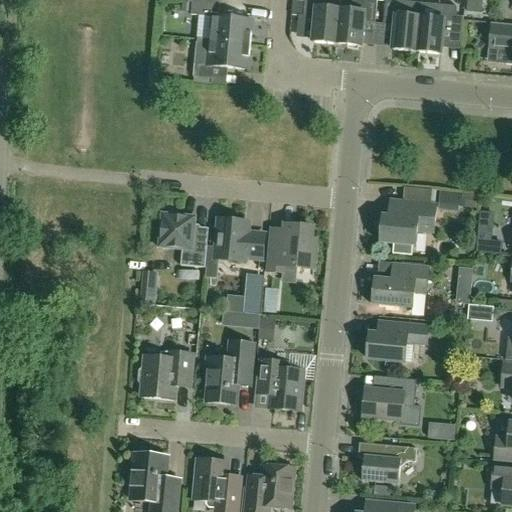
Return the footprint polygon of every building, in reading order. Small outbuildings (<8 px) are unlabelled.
[(337,45),(341,10),(341,0),(305,0),(304,18),(315,19),(313,43),(337,45)] [(341,10),(337,45),(361,48),(363,23),(375,24),(377,0),(355,0),(354,11),(341,10)] [(417,53),(420,17),(421,4),(386,0),(383,25),(395,26),(393,51),(417,53)] [(220,6),(192,3),(191,16),(213,18),(211,41),(251,45),(253,21),(219,18),(220,6)] [(420,17),(417,53),(441,55),(443,31),(455,32),(457,7),(435,5),(434,19),(420,17)] [(511,25),(492,24),(490,51),(511,52),(511,25)] [(251,45),(211,41),(199,40),(196,68),(201,69),(200,78),(213,80),(214,68),(248,71),(251,45)] [(393,254),(412,256),(412,246),(416,247),(418,232),(434,234),(437,206),(390,201),(389,217),(383,217),(382,221),(379,223),(378,231),(381,233),(380,243),(393,244),(393,254)] [(205,269),(207,252),(193,251),(196,218),(162,214),(159,248),(182,251),(181,266),(205,269)] [(235,222),(219,221),(215,260),(245,262),(246,258),(263,260),(265,236),(248,234),(249,223),(246,223),(243,220),(238,220),(235,222)] [(286,226),(286,231),(273,229),(269,272),(283,273),(283,267),(314,270),(315,251),(311,250),(314,229),(286,226)] [(502,243),(492,242),(477,241),(476,254),(501,256),(502,243)] [(375,280),(373,304),(413,308),(414,293),(427,294),(429,269),(393,266),(392,282),(375,280)] [(457,286),(471,288),(473,270),(459,268),(457,286)] [(141,305),(153,306),(156,274),(145,273),(141,305)] [(192,275),(192,285),(211,285),(211,275),(192,275)] [(234,315),(253,319),(256,301),(237,298),(234,315)] [(276,303),(263,302),(263,313),(276,313),(276,303)] [(501,326),(503,310),(478,308),(477,324),(501,326)] [(370,334),(368,360),(405,364),(407,343),(427,345),(429,328),(399,325),(398,337),(370,334)] [(250,388),(252,369),(254,345),(231,343),(229,361),(208,359),(206,377),(210,377),(207,403),(236,406),(238,387),(250,388)] [(190,390),(191,382),(193,355),(164,353),(160,355),(159,359),(146,357),(144,370),(142,370),(140,371),(139,382),(141,384),(143,384),(142,397),(175,400),(176,389),(190,390)] [(290,364),(288,364),(261,362),(257,396),(271,397),(270,409),(300,412),(304,372),(292,371),(292,368),(290,364)] [(511,366),(505,365),(503,387),(511,388),(511,366)] [(417,381),(398,380),(397,394),(365,391),(362,417),(403,421),(404,407),(414,408),(417,381)] [(511,462),(511,423),(510,424),(509,439),(497,438),(495,461),(511,462)] [(360,444),(358,458),(365,458),(362,482),(399,485),(401,468),(408,462),(416,463),(417,449),(360,444)] [(177,511),(178,499),(180,479),(166,478),(168,458),(136,455),(131,501),(152,503),(151,511),(177,511)] [(229,464),(198,461),(194,501),(206,502),(206,506),(209,509),(220,510),(219,511),(237,511),(241,478),(227,476),(229,464)] [(511,466),(494,465),(492,489),(504,490),(502,506),(511,507),(511,466)] [(295,470),(263,467),(262,478),(249,476),(246,511),(268,511),(269,508),(291,510),(295,470)]
